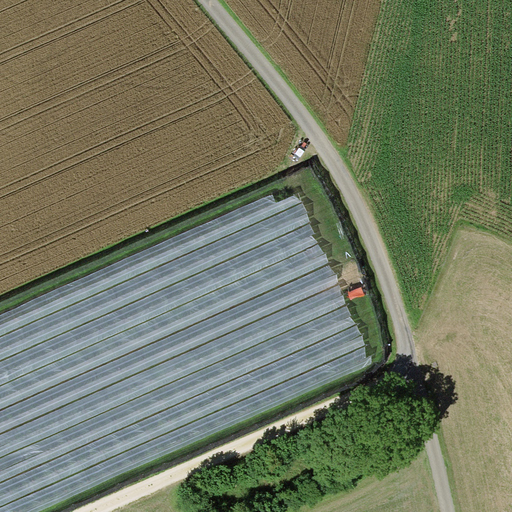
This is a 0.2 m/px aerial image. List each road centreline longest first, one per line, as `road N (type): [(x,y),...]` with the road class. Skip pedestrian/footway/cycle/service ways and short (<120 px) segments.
road 1 (residential): [(446,511),(412,369),(347,188),(313,131),(202,0)]
road 2 (track): [(95,511),(412,369)]
